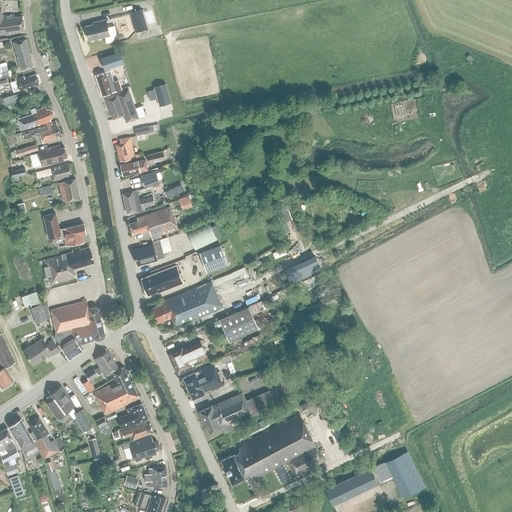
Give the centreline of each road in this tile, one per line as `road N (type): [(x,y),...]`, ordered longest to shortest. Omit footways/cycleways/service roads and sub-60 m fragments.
road 1 (residential): [(110,339),(74,160),(29,38),(26,0)]
road 2 (tertiary): [(143,320),(104,129),(64,0)]
road 3 (unclassified): [(232,511),(143,320)]
road 4 (residential): [(166,511),(173,486),(168,455),(110,339)]
road 5 (tertiary): [(0,417),(110,339)]
